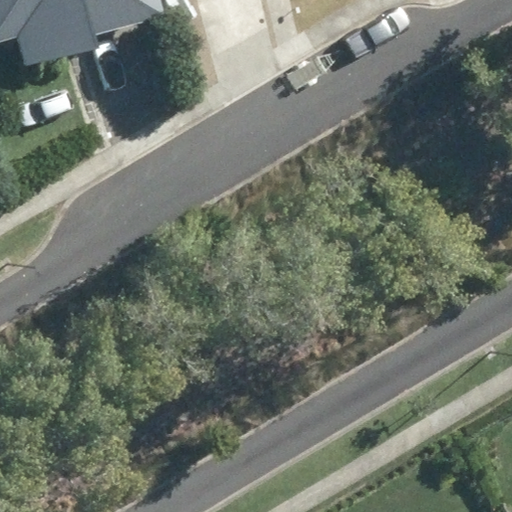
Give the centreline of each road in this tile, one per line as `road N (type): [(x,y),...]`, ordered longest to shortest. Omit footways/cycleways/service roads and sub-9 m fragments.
road 1 (residential): [(0,298),(366,75),(509,0)]
road 2 (residential): [(511,292),(169,511)]
